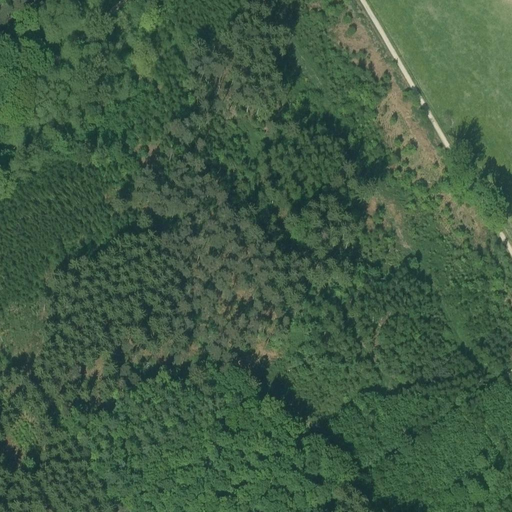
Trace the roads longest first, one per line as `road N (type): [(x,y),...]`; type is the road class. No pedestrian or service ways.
road 1 (track): [(511,268),(347,0)]
road 2 (track): [(303,511),(511,367)]
road 3 (track): [(12,357),(117,511)]
road 4 (track): [(126,0),(0,103)]
